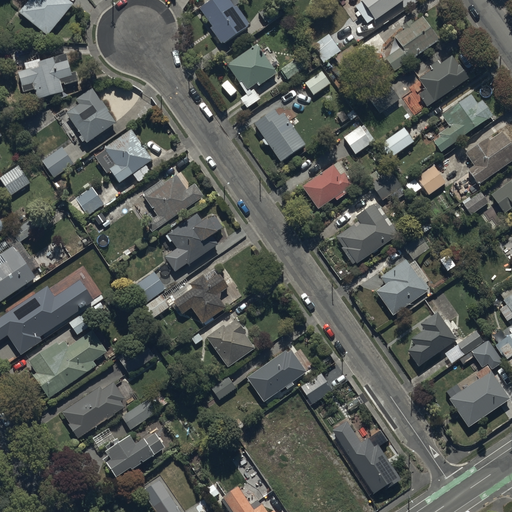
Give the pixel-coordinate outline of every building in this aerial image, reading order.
[(66,0),(30,0),(19,14),(47,38),(74,6),(66,0)] [(236,9),(229,0),(214,0),(200,10),(213,28),(211,30),(222,44),(223,43),(225,45),(248,28),(248,26),(249,25),(237,8),(236,9)] [(374,21),(375,22),(405,0),(360,0),(361,0),(362,2),(356,7),(359,12),(355,15),(358,18),(361,16),(368,25),(374,21)] [(266,9),(259,14),(266,23),(267,22),(269,25),(277,19),(275,16),(272,18),(266,9)] [(385,60),(394,74),(439,42),(423,18),(414,24),(412,21),(401,29),(403,32),(395,38),(402,48),(385,60)] [(341,52),(329,35),(312,47),(324,64),(341,52)] [(277,75),(257,45),(226,66),(246,95),(240,99),(242,101),(240,103),(243,108),(246,106),(248,109),(261,100),(254,90),(251,92),(250,90),(258,85),(259,87),(277,75)] [(66,55),(38,64),(40,67),(18,74),(24,94),(34,91),(38,101),(57,95),(55,87),(64,85),(64,87),(79,82),(76,73),(72,74),(66,55)] [(468,79),(452,57),(441,65),(438,61),(430,67),(434,71),(420,82),(427,92),(419,97),(427,108),(468,79)] [(304,83),(313,96),(330,85),(321,71),(304,83)] [(369,99),(379,114),(400,101),(390,85),(369,99)] [(85,142),(87,145),(115,124),(108,114),(109,113),(102,103),(92,90),(76,101),(80,106),(67,114),(70,118),(61,124),(67,133),(75,127),(82,137),(79,139),(82,144),(85,142)] [(434,144),(441,153),(493,117),(482,102),(477,105),(471,96),(442,117),(450,128),(439,136),(441,138),(434,144)] [(350,106),(337,116),(342,124),(349,119),(351,122),(358,117),(350,106)] [(275,111),(255,125),(281,164),(306,147),(284,114),(279,117),(275,111)] [(360,127),(343,138),(355,156),(372,145),(360,127)] [(153,161),(131,130),(129,131),(127,128),(120,133),(123,137),(105,150),(106,151),(95,158),(107,175),(112,172),(120,185),(134,175),(139,184),(152,175),(146,166),(153,161)] [(415,142),(404,128),(379,146),(390,160),(415,142)] [(468,172),(477,186),(511,163),(511,143),(510,143),(503,133),(489,142),(487,139),(465,153),(474,167),(468,172)] [(74,165),(62,148),(42,162),(54,179),(74,165)] [(339,163),(302,188),(318,211),(337,198),(339,200),(348,194),(346,191),(353,186),(339,163)] [(0,177),(0,181),(11,197),(30,184),(18,165),(0,177)] [(431,195),(447,184),(435,166),(419,177),(431,195)] [(389,171),(370,184),(383,202),(391,196),(396,203),(406,195),(389,171)] [(195,185),(187,191),(176,176),(164,184),(162,181),(143,195),(158,217),(147,225),(153,234),(204,198),(195,185)] [(511,209),(511,181),(491,196),(504,215),(511,209)] [(104,205),(92,189),(69,206),(80,221),(87,216),(88,217),(104,205)] [(463,204),(471,216),(489,204),(481,192),(463,204)] [(356,263),(357,265),(396,238),(395,236),(398,234),(376,203),(356,218),(358,222),(336,238),(343,248),(342,250),(353,265),(356,263)] [(425,233),(433,227),(429,222),(427,223),(419,212),(410,218),(418,228),(420,226),(425,233)] [(187,265),(188,267),(218,246),(213,238),(218,235),(217,234),(223,229),(215,217),(203,225),(197,215),(165,237),(170,244),(171,242),(176,249),(165,258),(175,273),(187,265)] [(0,302),(34,279),(17,254),(24,248),(21,244),(40,230),(32,219),(5,239),(11,248),(0,255),(0,302)] [(399,243),(408,255),(425,243),(416,231),(399,243)] [(377,293),(393,317),(428,292),(427,291),(429,289),(421,278),(419,279),(406,261),(381,279),(386,286),(377,293)] [(51,274),(62,290),(79,279),(68,262),(51,274)] [(140,308),(161,294),(166,290),(154,273),(128,291),(140,308)] [(192,309),(203,325),(226,309),(220,300),(221,294),(228,289),(218,275),(208,283),(203,276),(190,285),(194,289),(174,304),(183,316),(192,309)] [(0,340),(8,336),(21,355),(42,340),(40,337),(94,300),(81,280),(55,297),(47,286),(0,318),(0,340)] [(499,311),(507,322),(511,318),(511,285),(511,283),(498,292),(507,306),(499,311)] [(161,294),(140,308),(150,322),(170,308),(161,294)] [(88,311),(69,324),(77,336),(96,323),(88,311)] [(407,352),(419,368),(457,341),(455,337),(459,334),(449,321),(445,324),(438,313),(420,326),(424,331),(410,340),(414,347),(407,352)] [(224,327),(207,340),(228,369),(255,350),(245,337),(247,336),(237,321),(225,329),(224,327)] [(92,332),(67,349),(63,343),(58,346),(56,344),(29,363),(37,375),(33,377),(49,400),(97,367),(93,362),(107,353),(92,332)] [(457,346),(465,356),(479,346),(471,335),(457,346)] [(511,335),(496,346),(511,371),(511,335)] [(118,357),(129,375),(155,359),(144,341),(118,357)] [(472,353),(482,367),(488,363),(492,370),(504,362),(489,341),(472,353)] [(288,354),(286,351),(246,378),(264,404),(286,389),(288,391),(294,387),(292,384),(307,374),(292,351),(288,354)] [(448,400),(468,429),(509,400),(486,368),(475,375),(478,379),(448,400)] [(333,392),(321,374),(300,388),(312,406),(333,392)] [(211,388),(219,401),(236,390),(228,377),(211,388)] [(100,388),(62,414),(69,424),(68,425),(78,440),(124,409),(121,403),(125,400),(114,383),(102,392),(100,388)] [(122,419),(130,431),(156,414),(155,412),(166,405),(158,394),(122,419)] [(304,402),(294,408),(303,423),(313,417),(304,402)] [(347,423),(333,432),(374,496),(383,490),(385,492),(401,481),(378,445),(374,448),(369,439),(361,444),(347,423)] [(277,460),(275,461),(305,507),(320,497),(316,492),(332,482),(323,468),(325,466),(319,457),(317,459),(306,442),(305,442),(299,432),(271,450),(277,460)] [(108,457),(104,460),(117,480),(131,471),(132,473),(141,467),(140,465),(143,464),(144,465),(155,458),(154,457),(165,450),(155,435),(136,448),(130,439),(121,445),(118,440),(106,448),(109,452),(106,454),(108,457)] [(275,477),(267,464),(260,469),(269,481),(275,477)] [(179,511),(159,482),(143,493),(155,511),(179,511)] [(228,511),(266,511),(262,506),(261,506),(258,502),(251,506),(238,488),(223,498),(224,500),(221,501),(228,511)]
